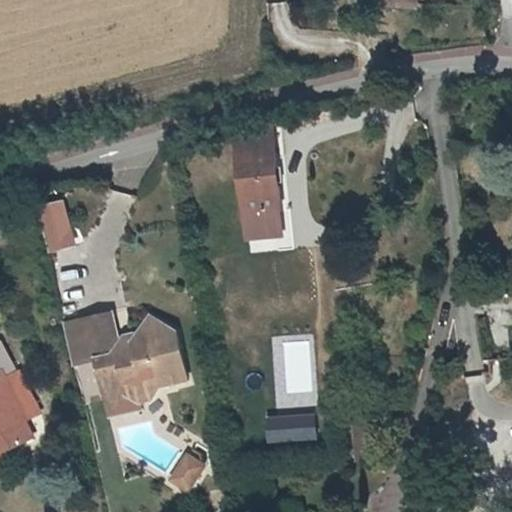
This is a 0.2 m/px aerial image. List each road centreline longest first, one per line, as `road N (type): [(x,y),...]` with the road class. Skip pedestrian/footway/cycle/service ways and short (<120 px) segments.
road 1 (residential): [(0,184),(427,65)]
road 2 (residential): [(427,65),(446,135),(479,373),(487,395),(511,404)]
